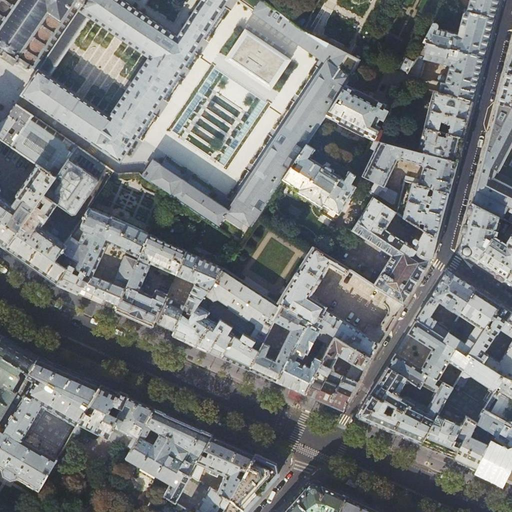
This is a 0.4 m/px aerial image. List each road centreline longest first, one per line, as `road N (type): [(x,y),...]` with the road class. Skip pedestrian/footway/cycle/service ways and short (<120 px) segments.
road 1 (primary): [(0,282),(47,314),(329,439)]
road 2 (residential): [(445,255),(511,0)]
road 3 (residential): [(329,439),(445,255)]
road 4 (primary): [(329,439),(492,511)]
